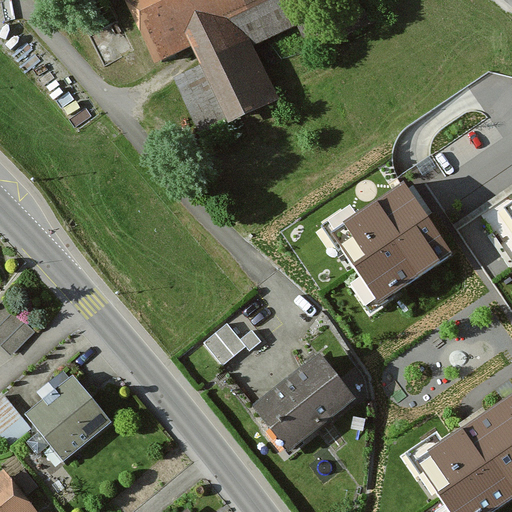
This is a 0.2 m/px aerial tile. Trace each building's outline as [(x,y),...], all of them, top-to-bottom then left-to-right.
[(122,0),(159,74),(196,56),(234,134),(283,110),(256,56),(314,28),(326,52),(378,27),(365,0),(122,0)] [(447,261),(402,197),(334,244),(379,308),(447,261)] [(0,304),(0,345),(12,357),(34,333),(1,303),(0,304)] [(242,349),(226,329),(206,345),(222,364),(242,349)] [(361,396),(327,353),(259,406),(293,449),(361,396)] [(28,415),(66,460),(113,419),(75,375),(28,415)] [(0,428),(3,433),(25,417),(7,390),(0,394),(0,428)] [(499,511),(511,503),(511,407),(416,473),(443,511),(499,511)] [(0,511),(41,511),(8,468),(0,474),(0,511)]
